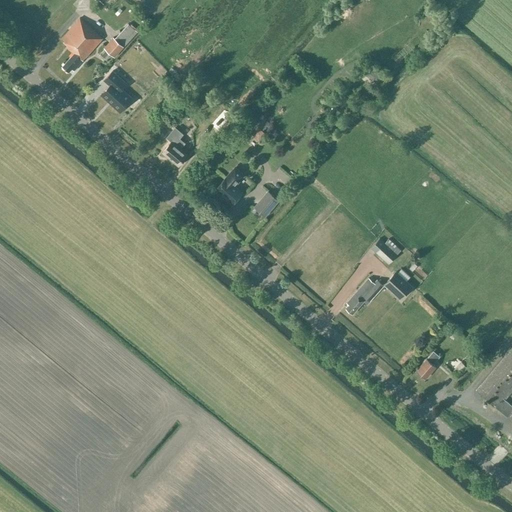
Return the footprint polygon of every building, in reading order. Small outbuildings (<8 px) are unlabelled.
[(346,6),(334,22),(342,29),(354,12),(346,6)] [(103,38),(79,17),(60,39),(67,45),(66,47),(73,53),(61,66),(69,73),(71,69),(74,72),(83,60),(103,38)] [(114,57),(137,31),(128,24),(115,39),(114,37),(104,48),(114,57)] [(110,85),(101,95),(120,112),(132,98),(122,88),(127,83),(113,70),(104,80),(110,85)] [(263,133),(269,127),(264,122),(258,127),(263,133)] [(171,142),(163,152),(178,165),(187,154),(180,149),(185,143),(180,138),(183,134),(175,127),(166,137),(171,142)] [(235,167),(216,189),(232,204),(242,192),(236,186),(245,175),(235,167)] [(279,200),(268,190),(253,207),(265,217),(279,200)] [(379,238),(370,247),(388,264),(397,255),(384,243),(379,238)] [(389,239),(384,243),(397,255),(401,250),(389,239)] [(400,298),(411,286),(412,285),(396,271),(385,284),(400,298)] [(368,301),(369,302),(383,286),(376,280),(374,283),(368,278),(347,302),(349,304),(346,308),(352,313),(364,301),(366,303),(368,301)] [(511,405),(511,406),(508,403),(504,400),(511,390),(511,347),(476,391),(511,421),(511,405)] [(427,358),(416,370),(425,378),(436,366),(433,364),(440,356),(434,351),(427,358)] [(469,366),(463,361),(452,373),(458,379),(469,366)]
